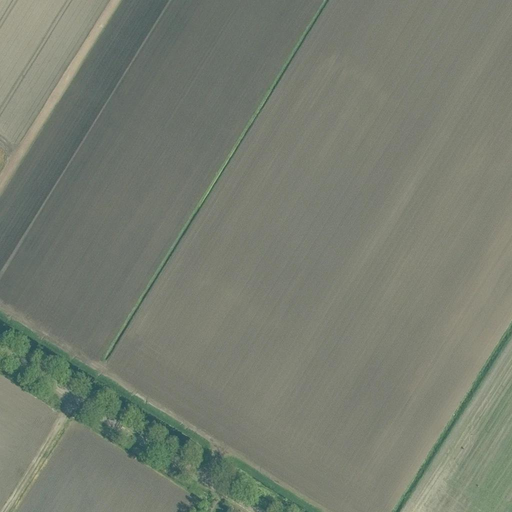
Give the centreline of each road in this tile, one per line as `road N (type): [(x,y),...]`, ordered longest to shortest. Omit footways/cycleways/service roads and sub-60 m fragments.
road 1 (unclassified): [(252,511),(0,353)]
road 2 (unknown): [(4,511),(74,400)]
